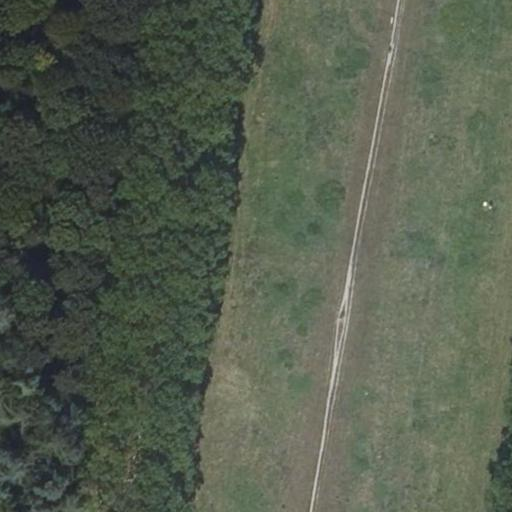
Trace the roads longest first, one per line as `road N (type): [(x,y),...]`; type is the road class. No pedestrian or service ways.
road 1 (unknown): [(89,511),(163,0)]
road 2 (track): [(134,511),(198,0)]
